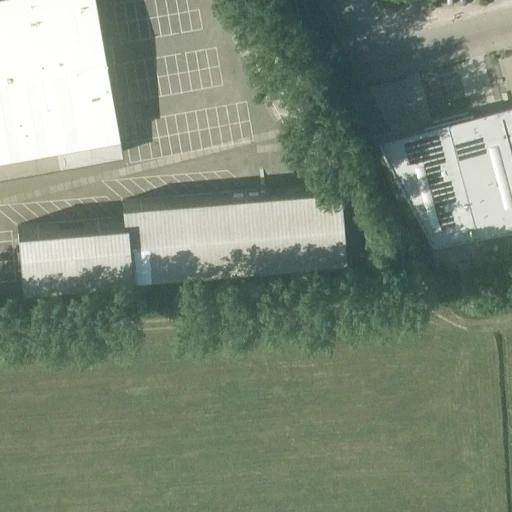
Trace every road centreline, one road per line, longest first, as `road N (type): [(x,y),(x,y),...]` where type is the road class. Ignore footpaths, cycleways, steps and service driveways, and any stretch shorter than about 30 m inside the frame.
road 1 (unknown): [(207,0),(243,113),(244,159),(188,179),(0,215)]
road 2 (residential): [(511,20),(368,59),(335,0)]
